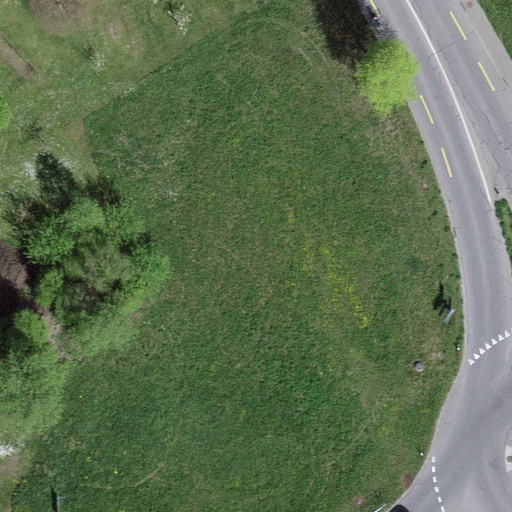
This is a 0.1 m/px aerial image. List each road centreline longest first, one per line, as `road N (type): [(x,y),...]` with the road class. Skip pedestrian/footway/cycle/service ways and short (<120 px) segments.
road 1 (primary): [(511,245),(470,133),(404,0)]
road 2 (primary): [(511,382),(481,417),(470,454),(482,511)]
